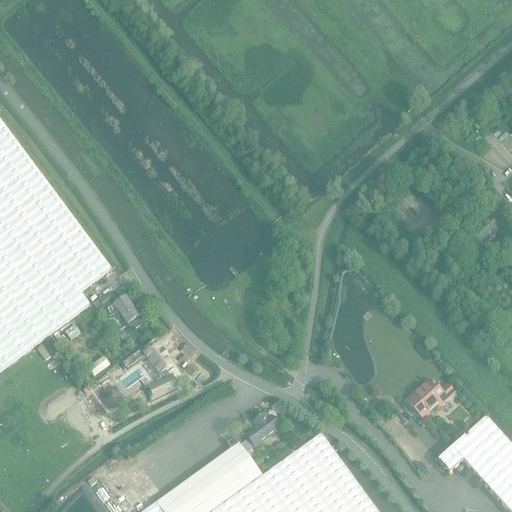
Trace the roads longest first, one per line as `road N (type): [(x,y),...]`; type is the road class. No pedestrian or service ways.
road 1 (unclassified): [(0,84),(175,321),(221,363),(292,401)]
road 2 (unclassified): [(292,401),(343,439),(410,511)]
